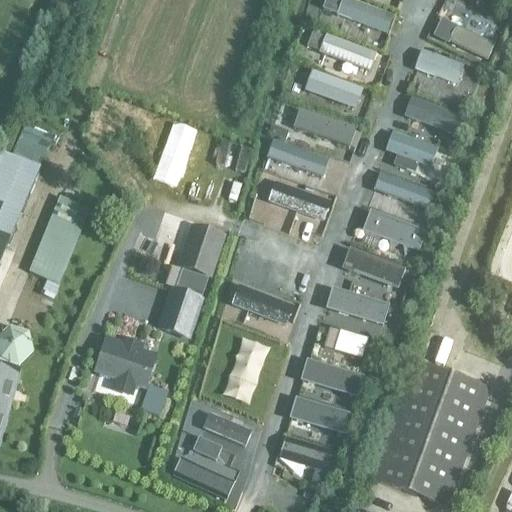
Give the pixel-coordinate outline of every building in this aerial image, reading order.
[(356,0),(311,0),(304,26),(399,61),(414,21),(400,16),(356,0)] [(356,0),(400,16),(405,0),(356,0)] [(511,22),(474,0),(447,0),(427,41),(493,74),(511,23),(511,22)] [(304,26),(293,64),(384,97),(399,61),(304,26)] [(424,40),(402,95),(475,120),(493,74),(424,40)] [(384,97),(293,64),(282,103),(369,135),(384,97)] [(402,95),(387,131),(460,158),(475,120),(402,95)] [(282,104),(272,138),(356,168),(369,135),(282,104)] [(173,126),(153,183),(177,191),(196,134),(173,126)] [(387,131),(372,169),(447,196),(460,158),(387,131)] [(272,138),(262,173),(343,201),(356,168),(272,138)] [(0,156),(0,271),(42,172),(1,155),(0,156)] [(432,234),(447,196),(372,169),(357,206),(432,234)] [(257,191),(248,222),(307,243),(311,232),(327,238),(343,201),(262,173),(257,191)] [(59,201),(29,276),(58,288),(88,213),(59,201)] [(357,206),(342,242),(419,270),(432,234),(357,206)] [(196,234),(184,269),(207,277),(219,242),(196,234)] [(332,267),(323,288),(403,311),(417,274),(341,245),(332,267)] [(228,279),(216,319),(287,346),(300,306),(228,279)] [(323,288),(310,323),(390,347),(403,311),(323,288)] [(187,339),(199,304),(175,296),(163,331),(187,339)] [(217,319),(205,358),(275,385),(287,346),(217,319)] [(310,323),(297,360),(376,384),(390,347),(310,323)] [(0,351),(20,370),(40,348),(14,324),(0,339),(0,351)] [(144,389),(153,361),(109,346),(100,374),(144,389)] [(205,358),(192,401),(261,431),(275,385),(205,358)] [(288,387),(285,396),(363,420),(376,384),(297,360),(288,387)] [(447,509),(490,392),(415,364),(372,482),(447,509)] [(0,447),(20,379),(0,373),(0,447)] [(285,396),(275,433),(350,455),(363,420),(285,396)] [(192,401),(181,439),(251,465),(261,431),(192,401)] [(275,433),(267,463),(285,469),(281,481),(333,497),(350,455),(275,433)] [(181,439),(168,484),(232,511),(234,511),(251,465),(181,439)]
